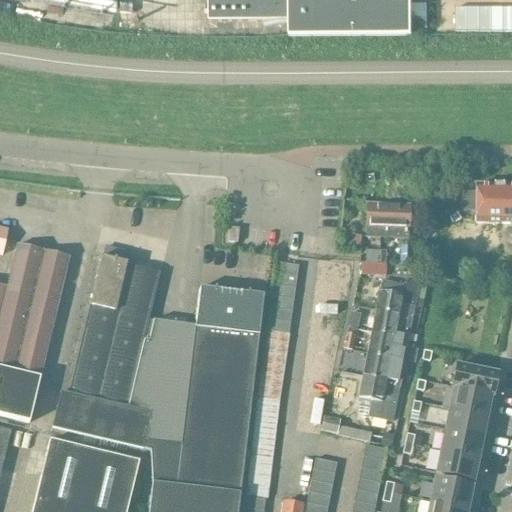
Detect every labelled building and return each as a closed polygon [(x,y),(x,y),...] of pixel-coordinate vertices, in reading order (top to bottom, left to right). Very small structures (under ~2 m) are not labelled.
[(49,0),(117,12),(118,0),(49,0)] [(208,0),(208,23),(288,23),(289,39),(411,37),(410,0),(208,0)] [(506,185),(496,185),(496,186),(476,186),(476,223),(446,223),(445,248),(495,252),(497,225),(511,225),(511,186),(506,186),(506,185)] [(386,207),(365,206),(364,239),(385,239),(386,207)] [(408,207),(386,207),(385,239),(406,240),(408,207)] [(0,417),(28,424),(67,259),(16,246),(6,289),(0,288),(0,417)] [(401,250),(400,266),(410,266),(410,250),(401,250)] [(384,253),(365,252),(365,265),(384,265),(384,253)] [(123,409),(144,322),(155,274),(128,267),(128,270),(124,269),(125,264),(100,258),(88,307),(91,308),(70,396),(59,394),(51,430),(141,451),(150,415),(123,409)] [(295,278),(297,267),(275,264),(274,275),(295,278)] [(384,267),(360,266),(360,275),(384,276),(384,267)] [(294,290),(295,278),(274,275),(272,287),(294,290)] [(411,320),(416,294),(417,285),(403,282),(402,287),(380,283),(374,313),(411,320)] [(292,301),(294,290),(272,287),(271,299),(292,301)] [(238,495),(262,297),(198,289),(194,328),(175,488),(238,495)] [(291,313),(292,301),(271,299),(269,310),(291,313)] [(289,324),(291,313),(269,310),(268,322),(289,324)] [(408,336),(411,320),(374,313),(370,334),(401,340),(402,335),(408,336)] [(358,317),(350,315),(347,329),(355,331),(358,317)] [(175,488),(194,328),(144,322),(123,409),(150,415),(141,451),(149,453),(151,484),(147,511),(236,511),(238,495),(175,488)] [(288,336),(289,324),(268,322),(266,333),(288,336)] [(266,500),(278,402),(288,336),(266,333),(256,399),(245,498),(266,500)] [(353,336),(345,334),(342,350),(350,352),(353,336)] [(370,334),(366,355),(403,363),(405,351),(399,350),(401,340),(370,334)] [(350,352),(342,350),(339,367),(347,368),(350,352)] [(428,363),(430,354),(422,352),(420,362),(428,363)] [(366,355),(362,377),(400,384),(404,363),(403,363),(366,355)] [(491,398),(496,375),(455,367),(451,389),(491,398)] [(362,377),(357,400),(370,402),(367,417),(391,422),(397,390),(399,390),(400,384),(362,377)] [(422,393),(424,383),(416,382),(414,392),(422,393)] [(485,418),(489,398),(491,398),(451,389),(451,390),(452,390),(448,410),(485,418)] [(418,414),(420,405),(412,403),(410,413),(418,414)] [(481,439),(485,418),(448,410),(444,432),(481,439)] [(336,435),(338,428),(339,422),(322,418),(319,431),(336,435)] [(338,428),(336,435),(336,437),(368,445),(370,435),(338,428)] [(0,471),(10,432),(0,429),(0,471)] [(476,461),(481,439),(444,432),(439,453),(476,461)] [(411,447),(413,437),(405,436),(403,445),(411,447)] [(137,463),(48,442),(30,511),(125,511),(134,476),(137,463)] [(409,457),(411,447),(403,445),(401,455),(409,457)] [(383,463),(385,451),(364,447),(362,458),(383,463)] [(472,483),(476,461),(439,453),(435,475),(472,483)] [(381,474),(383,463),(362,458),(359,469),(381,474)] [(333,476),(336,465),(314,460),(312,472),(333,476)] [(379,485),(381,474),(359,469),(357,481),(379,485)] [(331,487),(333,476),(312,472),(309,483),(331,487)] [(376,496),(379,485),(357,481),(355,492),(376,496)] [(466,511),(471,489),(433,481),(429,503),(466,511)] [(329,498),(331,487),(309,483),(307,494),(329,498)] [(391,495),(393,485),(385,484),(383,493),(391,495)] [(374,508),(376,496),(355,492),(353,503),(374,508)] [(388,505),(391,495),(383,493),(381,503),(388,505)] [(326,510),(329,498),(307,494),(305,505),(326,510)] [(257,511),(262,511),(264,501),(242,499),(241,510),(257,511)] [(373,511),(374,508),(353,503),(350,511),(373,511)] [(465,511),(466,511),(429,503),(426,511),(465,511)]
